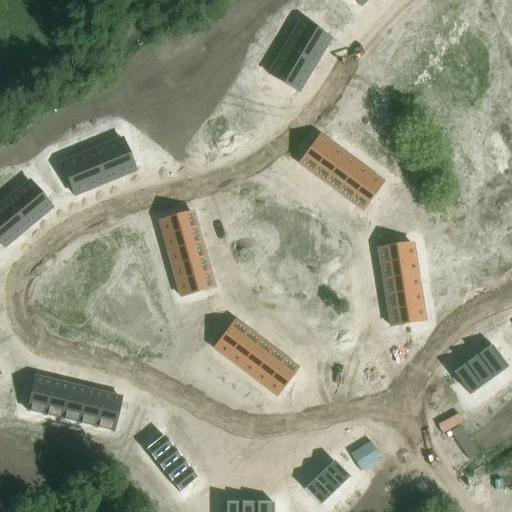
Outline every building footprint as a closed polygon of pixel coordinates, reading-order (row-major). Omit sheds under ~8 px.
[(299,21),(284,47),(314,65),(330,39),(299,21)] [(267,28),(263,35),(273,41),(278,34),(267,28)] [(263,35),(259,42),(269,48),(273,41),(263,35)] [(314,65),(284,47),(269,73),(299,91),(314,65)] [(89,126),(82,129),(86,140),(94,137),(89,126)] [(82,129),(74,132),(79,143),(86,140),(82,129)] [(321,136),(300,164),(313,174),(334,146),(321,136)] [(121,138),(91,151),(105,183),(135,171),(121,138)] [(346,154),(334,146),(313,174),(325,183),(346,154)] [(91,151),(61,164),(75,196),(105,183),(91,151)] [(346,154),(325,183),(338,192),(358,163),(346,154)] [(358,163),(338,192),(350,201),(370,172),(358,163)] [(370,172),(350,201),(363,210),(366,206),(370,199),(375,193),(380,187),(383,182),(370,172)] [(389,174),(385,180),(394,187),(399,181),(389,174)] [(383,182),(380,187),(390,194),(394,187),(385,180),(383,182)] [(28,182),(5,202),(28,228),(51,208),(28,182)] [(380,187),(375,193),(385,200),(390,194),(380,187)] [(375,193),(370,199),(380,207),(385,200),(375,193)] [(370,199),(366,206),(375,213),(380,207),(370,199)] [(0,206),(0,241),(6,248),(28,228),(5,202),(0,206)] [(159,223),(163,238),(197,229),(193,213),(159,223)] [(163,238),(167,253),(201,243),(197,229),(163,238)] [(421,230),(413,231),(415,243),(423,242),(421,230)] [(413,231),(405,233),(407,244),(413,243),(415,243),(413,231)] [(405,233),(398,234),(399,246),(407,244),(405,233)] [(398,234),(390,235),(391,247),(399,246),(398,234)] [(390,235),(382,236),(384,248),(391,247),(390,235)] [(201,243),(167,253),(171,267),(205,258),(201,243)] [(378,249),(381,265),(416,259),(413,243),(407,244),(399,246),(391,247),(384,248),(378,249)] [(205,258),(171,267),(175,282),(209,272),(205,258)] [(416,259),(381,265),(383,280),(418,274),(416,259)] [(175,282),(180,297),(186,295),(193,293),(201,291),(209,289),(214,287),(209,272),(175,282)] [(418,274),(383,280),(386,295),(420,289),(418,274)] [(209,289),(201,291),(204,303),(212,300),(209,289)] [(420,289),(386,295),(388,309),(423,304),(420,289)] [(201,291),(193,293),(197,305),(204,303),(201,291)] [(193,293),(186,295),(189,307),(197,305),(193,293)] [(180,297),(178,298),(181,309),(189,307),(186,295),(180,297)] [(178,298),(170,300),(174,311),(181,309),(178,298)] [(423,304),(388,309),(390,325),(425,320),(423,304)] [(222,318),(217,324),(227,332),(232,325),(222,318)] [(214,349),(227,359),(248,331),(235,321),(232,325),(227,332),(222,338),(217,344),(214,349)] [(217,324),(213,331),(222,338),(227,332),(217,324)] [(213,331),(208,337),(217,344),(222,338),(213,331)] [(248,331),(227,359),(239,368),(260,340),(248,331)] [(208,337),(203,343),(213,351),(214,349),(217,344),(208,337)] [(251,377),(272,349),(260,340),(239,368),(251,377)] [(203,343),(198,350),(208,357),(213,351),(203,343)] [(493,345),(478,353),(491,377),(505,369),(493,345)] [(251,377),(263,386),(284,358),(272,349),(251,377)] [(478,353),(464,360),(477,384),(491,377),(478,353)] [(263,386),(275,396),(297,367),(284,358),(263,386)] [(464,360),(450,368),(463,392),(477,384),(464,360)] [(54,379),(36,377),(31,412),(49,414),(54,379)] [(70,381),(54,379),(49,414),(66,416),(70,381)] [(87,383),(70,381),(66,416),(83,418),(87,383)] [(104,386),(87,383),(83,418),(100,420),(104,386)] [(122,388),(104,386),(100,420),(118,423),(122,388)] [(30,424),(28,436),(36,437),(38,425),(30,424)] [(57,427),(55,439),(63,440),(65,428),(57,427)] [(65,428),(63,440),(71,441),(73,429),(65,428)] [(91,431),(89,443),(97,444),(99,432),(91,431)] [(99,432),(97,444),(105,445),(106,433),(99,432)] [(171,446),(162,435),(145,449),(154,460),(171,446)] [(180,457),(171,446),(154,460),(163,471),(180,457)] [(189,468),(180,457),(163,471),(171,482),(189,468)] [(336,460),(325,471),(340,486),(351,476),(336,460)] [(198,480),(189,468),(171,482),(181,494),(198,480)] [(325,471),(315,480),(330,496),(340,486),(325,471)] [(315,480),(304,491),(319,506),(330,496),(315,480)] [(197,491),(192,497),(202,504),(207,498),(197,491)] [(192,497),(187,504),(197,511),(202,504),(192,497)] [(207,498),(202,504),(212,511),(216,505),(207,498)]
